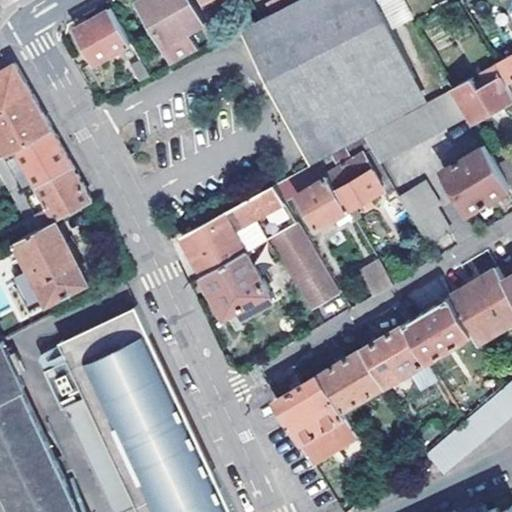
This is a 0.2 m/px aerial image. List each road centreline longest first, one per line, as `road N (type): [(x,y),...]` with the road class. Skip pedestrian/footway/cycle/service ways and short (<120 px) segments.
road 1 (residential): [(221,400),(127,202),(26,20)]
road 2 (residential): [(221,400),(511,220)]
road 3 (residential): [(272,511),(221,400)]
